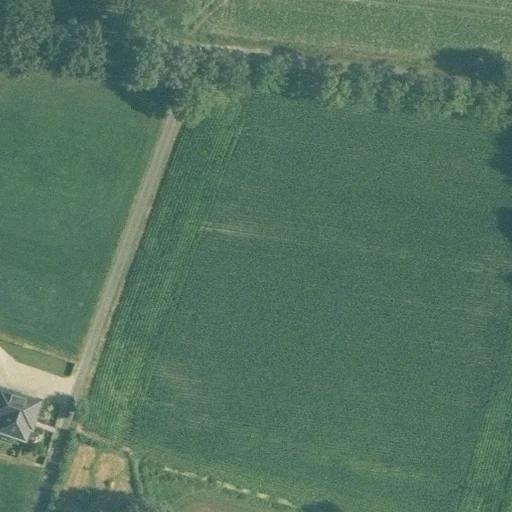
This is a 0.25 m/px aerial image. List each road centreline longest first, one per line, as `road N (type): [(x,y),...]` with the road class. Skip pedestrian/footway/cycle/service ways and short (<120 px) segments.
road 1 (unclassified): [(193,53),(43,511)]
road 2 (unclassified): [(193,53),(511,94)]
road 3 (unclassified): [(0,29),(193,53)]
